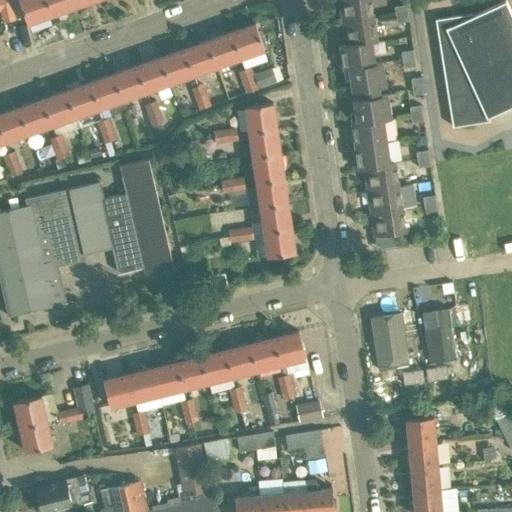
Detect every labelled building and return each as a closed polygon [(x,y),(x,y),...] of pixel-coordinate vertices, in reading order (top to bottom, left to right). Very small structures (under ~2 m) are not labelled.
[(16,20),(11,0),(2,0),(5,9),(0,10),(3,22),(16,20)] [(52,15),(46,0),(19,0),(28,23),(52,15)] [(75,6),(73,0),(46,0),(52,15),(75,6)] [(371,0),(339,0),(342,22),(374,17),(371,0)] [(473,13),(436,19),(453,126),(490,120),(489,116),(511,105),(511,13),(506,0),(473,15),(473,13)] [(395,14),(408,12),(406,4),(394,6),(395,14)] [(409,21),(408,12),(395,14),(397,22),(409,21)] [(374,17),(342,22),(346,44),(340,45),(340,46),(372,41),(377,41),(374,17)] [(230,31),(240,58),(264,49),(254,22),(230,31)] [(230,31),(207,39),(216,66),(240,58),(230,31)] [(216,66),(207,39),(183,48),(193,75),(216,66)] [(375,63),(372,41),(340,46),(343,67),(375,63)] [(183,48),(160,56),(169,83),(193,75),(183,48)] [(402,59),(414,57),(413,49),(401,51),(402,59)] [(169,83),(160,56),(136,65),(146,91),(169,83)] [(416,66),(414,57),(402,59),(403,68),(416,66)] [(383,61),(375,63),(343,67),(344,69),(349,68),(352,90),(386,85),(383,61)] [(136,65),(113,73),(122,100),(146,91),(136,65)] [(253,78),(251,72),(249,67),(238,71),(242,82),(253,78)] [(272,67),(253,74),(257,87),(277,80),(272,67)] [(122,100),(113,73),(89,81),(99,108),(122,100)] [(412,86),(424,84),(423,76),(410,78),(412,86)] [(257,89),(253,78),(242,82),(246,93),(257,89)] [(99,108),(89,81),(66,90),(75,116),(99,108)] [(206,95),(202,84),(191,88),(195,99),(206,95)] [(425,92),(424,84),(412,86),(413,94),(425,92)] [(66,90),(42,98),(52,125),(75,116),(66,90)] [(352,124),(384,119),(391,118),(388,94),(354,99),(357,121),(352,122),(352,124)] [(210,106),(206,95),(195,99),(199,110),(210,106)] [(52,125),(42,98),(19,106),(28,133),(52,125)] [(159,112),(155,101),(144,105),(148,115),(159,112)] [(235,125),(244,124),(241,102),(232,103),(235,125)] [(249,132),(277,128),(273,102),(246,107),(249,132)] [(410,114),(422,113),(421,104),(409,106),(410,114)] [(19,106),(0,113),(0,128),(5,142),(28,133),(19,106)] [(163,123),(159,112),(148,115),(152,126),(163,123)] [(422,113),(410,114),(411,122),(424,121),(422,113)] [(112,128),(108,117),(97,121),(101,132),(112,128)] [(384,119),(352,124),(355,145),(387,141),(384,119)] [(116,139),(112,128),(101,132),(105,143),(116,139)] [(238,139),(237,128),(225,130),(227,141),(238,139)] [(281,152),(277,128),(249,132),(253,157),(281,152)] [(227,141),(225,130),(214,131),(215,143),(227,141)] [(65,145),(61,134),(50,138),(54,149),(65,145)] [(387,141),(355,145),(358,167),(390,163),(387,141)] [(69,156),(65,145),(54,149),(58,159),(58,160),(62,159),(69,156)] [(88,149),(90,158),(101,155),(99,147),(88,149)] [(417,159),(429,157),(428,149),(416,151),(417,159)] [(15,150),(8,152),(16,174),(23,172),(15,150)] [(16,174),(8,152),(2,154),(10,177),(16,174)] [(284,177),(281,152),(253,157),(257,181),(284,177)] [(9,315),(42,307),(67,301),(67,300),(64,301),(55,260),(73,256),(74,261),(76,261),(75,255),(113,246),(119,271),(143,266),(145,272),(174,265),(148,157),(119,164),(125,192),(102,197),(98,180),(25,197),(26,204),(0,210),(0,265),(11,313),(8,314),(9,315)] [(431,166),(429,157),(417,159),(418,167),(431,166)] [(64,165),(62,159),(58,160),(58,159),(54,160),(57,168),(64,165)] [(396,162),(390,163),(358,167),(359,169),(364,168),(367,190),(399,185),(396,162)] [(246,189),(244,177),(233,179),(234,190),(246,189)] [(284,177),(257,181),(260,206),(288,202),(284,177)] [(234,190),(233,179),(221,181),(223,192),(234,190)] [(399,185),(367,190),(371,213),(402,208),(399,185)] [(424,204),(436,203),(435,195),(422,196),(424,204)] [(292,227),(288,202),(260,206),(264,231),(292,227)] [(437,211),(436,203),(424,204),(425,213),(437,211)] [(382,251),(414,246),(412,234),(409,231),(406,231),(402,208),(371,213),(374,236),(380,235),(382,251)] [(253,238),(252,232),(251,227),(240,228),(242,240),(253,238)] [(295,252),(292,227),(264,231),(268,256),(295,252)] [(242,240),(240,228),(228,230),(230,242),(242,240)] [(199,237),(202,247),(218,242),(215,232),(199,237)] [(448,311),(435,313),(439,363),(453,362),(448,311)] [(393,315),(371,318),(378,366),(401,362),(393,315)] [(299,331),(274,337),(280,364),(290,361),(293,373),(308,369),(299,331)] [(280,364),(274,337),(250,344),(256,370),(280,364)] [(256,370),(250,344),(225,350),(232,376),(256,370)] [(458,346),(460,377),(482,376),(481,345),(458,346)] [(232,376),(225,350),(201,356),(208,382),(232,376)] [(208,382),(201,356),(177,362),(183,388),(208,382)] [(177,362),(153,368),(159,394),(183,388),(177,362)] [(444,366),(439,366),(426,368),(428,380),(446,378),(444,366)] [(159,394),(153,368),(128,374),(135,400),(159,394)] [(403,372),(404,384),(424,381),(422,369),(409,371),(403,372)] [(280,387),(293,384),(290,373),(278,376),(280,387)] [(135,400),(128,374),(104,380),(110,407),(135,400)] [(88,382),(72,386),(77,406),(79,413),(94,409),(93,402),(88,382)] [(295,395),(293,384),(280,387),(286,413),(293,411),(289,396),(295,395)] [(231,399),(244,397),(241,385),(228,388),(231,399)] [(262,393),(270,424),(279,422),(272,391),(262,393)] [(472,393),(474,406),(499,404),(497,391),(472,393)] [(20,427),(47,420),(42,395),(14,402),(20,427)] [(183,411),(196,409),(193,397),(180,400),(183,411)] [(244,397),(231,399),(234,411),(247,408),(244,397)] [(323,415),(322,412),(319,400),(295,404),(299,420),(323,415)] [(469,416),(468,400),(456,401),(457,416),(469,416)] [(75,406),(66,408),(69,421),(78,419),(75,406)] [(66,408),(57,410),(60,423),(69,421),(66,408)] [(198,420),(196,409),(183,411),(186,422),(198,420)] [(134,424),(147,421),(144,410),(131,412),(134,424)] [(503,435),(511,430),(511,415),(510,411),(495,418),(503,435)] [(408,443),(435,440),(433,416),(406,418),(408,443)] [(47,420),(20,427),(26,452),(53,445),(47,420)] [(147,421),(134,424),(137,435),(150,432),(147,421)] [(301,433),(303,447),(305,459),(325,455),(321,429),(301,433)] [(511,451),(511,430),(503,435),(511,451)] [(273,431),(255,434),(258,448),(276,445),(273,431)] [(303,447),(301,433),(285,435),(287,449),(303,447)] [(258,448),(255,434),(237,437),(240,451),(258,448)] [(232,458),(228,439),(203,443),(207,463),(232,458)] [(435,440),(408,443),(410,467),(437,464),(435,440)] [(174,448),(184,494),(209,489),(199,443),(174,448)] [(308,472),(325,469),(323,458),(306,461),(308,472)] [(440,488),(437,464),(410,467),(413,490),(440,488)] [(75,476),(34,486),(40,511),(44,511),(82,503),(75,476)] [(306,479),(307,490),(309,511),(333,511),(331,488),(317,489),(316,478),(306,479)] [(105,487),(107,496),(109,507),(98,509),(99,511),(134,511),(149,509),(141,479),(105,487)] [(441,511),(440,488),(413,490),(414,511),(441,511)] [(309,511),(307,490),(283,492),(285,511),(309,511)] [(285,511),(283,492),(260,494),(261,511),(285,511)] [(261,511),(260,494),(235,497),(236,511),(261,511)] [(216,511),(213,496),(201,499),(204,511),(216,511)] [(204,511),(201,499),(190,501),(191,511),(204,511)] [(191,511),(190,501),(178,504),(179,511),(191,511)]
